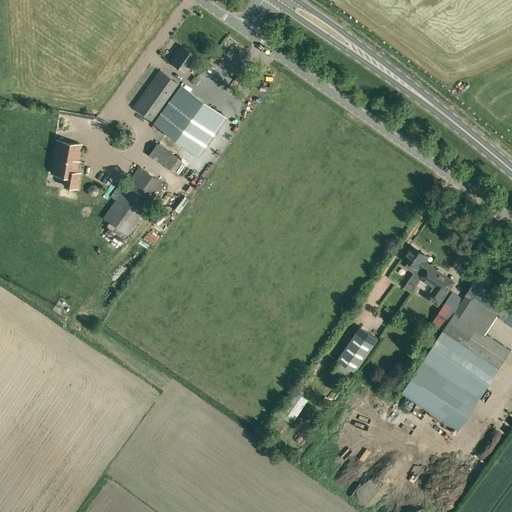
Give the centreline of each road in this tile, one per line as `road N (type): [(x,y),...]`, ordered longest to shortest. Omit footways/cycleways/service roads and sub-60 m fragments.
road 1 (unclassified): [(511,219),(244,31)]
road 2 (primary): [(511,170),(282,0)]
road 3 (unknown): [(189,0),(102,117)]
